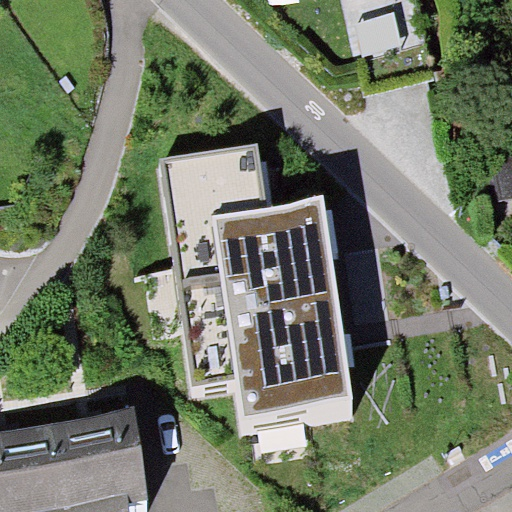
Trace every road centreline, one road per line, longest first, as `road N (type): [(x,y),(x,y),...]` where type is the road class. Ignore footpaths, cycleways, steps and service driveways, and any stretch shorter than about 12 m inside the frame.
road 1 (residential): [(192,0),(511,308)]
road 2 (track): [(148,0),(127,42),(104,163),(70,248),(0,327)]
